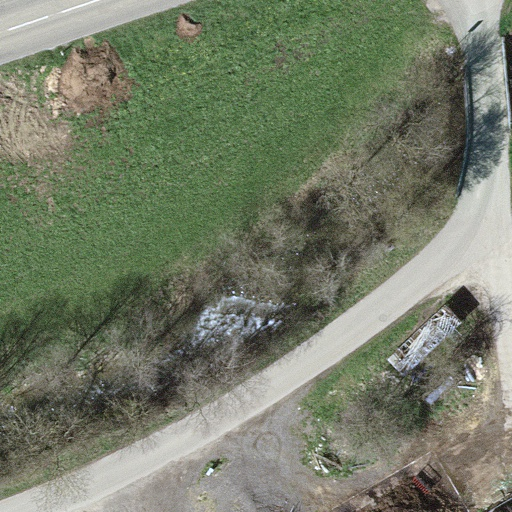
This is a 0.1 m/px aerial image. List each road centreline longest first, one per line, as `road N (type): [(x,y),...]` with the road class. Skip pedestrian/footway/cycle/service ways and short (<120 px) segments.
road 1 (unclassified): [(17,511),(110,473),(272,383),(467,240),(482,219),(490,143),(478,0)]
road 2 (unknown): [(467,240),(506,346),(505,511)]
